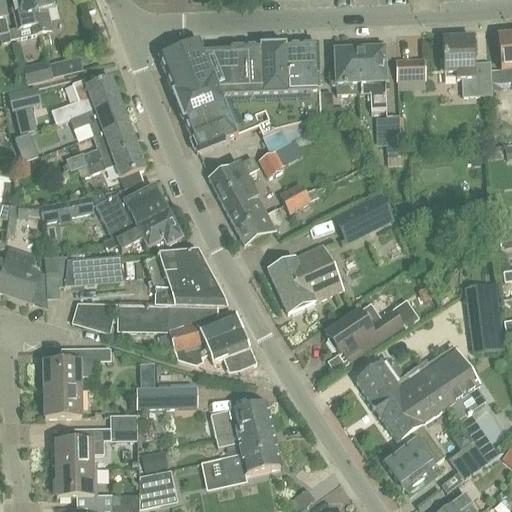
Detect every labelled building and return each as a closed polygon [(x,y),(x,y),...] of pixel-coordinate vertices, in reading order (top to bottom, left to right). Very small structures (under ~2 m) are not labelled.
[(0,0),(0,37),(9,35),(12,44),(16,43),(14,33),(9,34),(5,19),(7,19),(2,0),(0,0)] [(16,43),(42,37),(33,0),(10,0),(18,32),(14,33),(16,43)] [(54,0),(33,0),(42,37),(53,34),(47,11),(57,9),(54,0)] [(511,37),(509,38),(509,34),(501,35),(502,39),(498,39),(501,73),(511,72),(511,37)] [(49,38),(42,39),(45,49),(51,48),(49,38)] [(492,99),(490,65),(474,66),(473,41),(442,42),(443,63),(440,63),(441,72),(443,72),(443,76),(456,76),(456,83),(462,83),(463,100),(492,99)] [(271,135),(261,140),(262,142),(274,136),(321,124),(317,48),(227,52),(227,56),(204,57),(199,45),(158,61),(196,157),(259,132),(254,121),(264,118),(271,135)] [(354,47),(354,54),(355,71),(359,71),(360,94),(360,98),(372,98),(373,115),(388,115),(385,45),(354,47)] [(360,98),(360,94),(359,71),(355,71),(354,54),(336,55),(337,69),(333,70),(334,88),(338,88),(338,99),(351,99),(360,98)] [(81,61),(49,68),(52,82),(84,75),(81,61)] [(398,84),(426,83),(425,63),(397,64),(398,84)] [(49,68),(23,74),(26,88),(52,82),(49,68)] [(56,128),(70,123),(94,114),(119,104),(110,81),(85,91),(82,85),(73,89),(79,105),(51,115),(56,128)] [(31,110),(40,108),(36,93),(9,99),(12,114),(14,114),(31,110)] [(331,96),(321,96),(323,124),(344,122),(344,111),(332,112),(331,96)] [(102,136),(127,127),(119,104),(94,114),(70,123),(74,134),(89,128),(94,139),(102,136)] [(31,110),(14,114),(20,137),(37,133),(31,110)] [(383,120),(386,161),(400,159),(399,137),(401,137),(400,120),(398,120),(398,119),(383,120)] [(102,162),(111,158),(136,149),(127,127),(102,136),(94,139),(99,153),(102,162)] [(17,155),(32,149),(28,140),(13,146),(17,155)] [(10,149),(0,145),(0,156),(7,159),(10,149)] [(102,162),(87,167),(78,171),(82,182),(115,169),(120,182),(145,172),(136,149),(111,158),(102,162)] [(84,158),(87,167),(102,162),(99,153),(84,158)] [(286,177),(283,172),(276,158),(260,166),(270,185),(286,177)] [(246,179),(259,173),(252,160),(210,183),(218,199),(249,184),(246,179)] [(28,176),(20,180),(24,191),(33,187),(28,176)] [(0,180),(0,206),(11,207),(12,181),(0,180)] [(218,199),(236,233),(267,218),(249,184),(218,199)] [(280,200),(284,209),(306,198),(301,189),(280,200)] [(36,211),(36,212),(39,223),(40,226),(94,215),(91,210),(95,210),(112,243),(167,216),(154,191),(125,206),(120,197),(106,204),(103,197),(36,211)] [(311,207),(306,198),(284,209),(289,218),(311,207)] [(382,198),(355,210),(367,237),(394,225),(382,198)] [(16,222),(39,223),(36,212),(6,211),(3,238),(14,240),(16,222)] [(275,233),(273,229),(282,225),(276,213),(267,218),(236,233),(245,249),(275,233)] [(119,256),(121,255),(143,243),(148,252),(163,244),(167,251),(181,243),(167,216),(112,243),(119,256)] [(503,252),(511,250),(511,234),(500,237),(503,252)] [(268,273),(288,318),(342,293),(322,249),(268,273)] [(66,258),(66,261),(65,265),(84,263),(83,253),(66,258)] [(226,310),(197,257),(159,261),(144,265),(151,282),(147,286),(149,291),(154,289),(155,297),(154,298),(154,309),(197,310),(217,310),(226,310)] [(59,291),(64,291),(65,265),(66,261),(43,262),(45,279),(47,298),(59,297),(59,291)] [(84,263),(65,265),(64,291),(122,287),(120,261),(84,263)] [(29,273),(4,264),(0,262),(0,295),(30,306),(48,312),(47,303),(47,298),(45,279),(29,273)] [(511,284),(511,274),(503,276),(505,286),(511,284)] [(368,330),(358,315),(326,337),(325,337),(328,343),(326,344),(333,355),(335,353),(339,359),(340,359),(340,358),(342,357),(348,366),(354,362),(355,361),(402,329),(402,330),(403,329),(417,320),(407,305),(401,309),(400,308),(368,330)] [(77,308),(71,327),(108,339),(116,309),(77,308)] [(130,333),(169,333),(170,312),(118,310),(117,336),(130,336),(130,333)] [(224,320),(217,320),(217,310),(197,310),(197,313),(170,312),(169,333),(177,360),(241,334),(234,316),(224,320)] [(511,325),(503,327),(505,337),(511,336),(511,325)] [(504,355),(501,333),(472,337),(475,359),(504,355)] [(249,352),(241,334),(177,360),(178,364),(196,369),(200,367),(198,363),(210,358),(213,367),(233,359),(240,375),(257,367),(249,352)] [(43,365),(44,394),(80,393),(80,381),(95,381),(95,365),(111,365),(111,353),(108,352),(84,352),(84,364),(43,365)] [(356,385),(373,409),(372,410),(380,422),(380,421),(397,446),(479,390),(455,355),(408,387),(393,365),(384,371),(381,368),(356,385)] [(197,390),(137,392),(138,412),(198,410),(197,390)] [(80,393),(44,394),(45,421),(81,420),(80,393)] [(214,428),(217,442),(236,438),(236,440),(273,432),(267,407),(212,418),(214,428)] [(456,421),(464,432),(451,442),(460,455),(448,463),(458,477),(440,490),(445,498),(495,462),(465,415),(456,421)] [(110,419),(111,431),(137,431),(137,418),(110,419)] [(55,445),(55,473),(92,472),(92,461),(105,461),(104,445),(111,445),(111,431),(91,432),(91,444),(55,445)] [(137,444),(137,431),(111,431),(111,445),(137,444)] [(238,448),(241,459),(277,452),(273,432),(236,440),(236,438),(217,442),(219,452),(238,448)] [(436,481),(430,472),(432,470),(420,453),(431,445),(423,434),(382,464),(403,492),(404,491),(410,500),(436,481)] [(277,452),(241,459),(220,463),(224,484),(245,480),(245,478),(281,471),(277,452)] [(164,454),(141,459),(144,475),(167,470),(164,454)] [(92,472),(55,473),(56,501),(74,501),(74,511),(85,511),(139,510),(139,499),(93,500),(92,488),(97,488),(96,472),(92,472)] [(168,490),(165,475),(138,480),(139,511),(149,511),(159,510),(156,493),(168,490)] [(445,511),(473,511),(471,508),(464,498),(445,511)]
